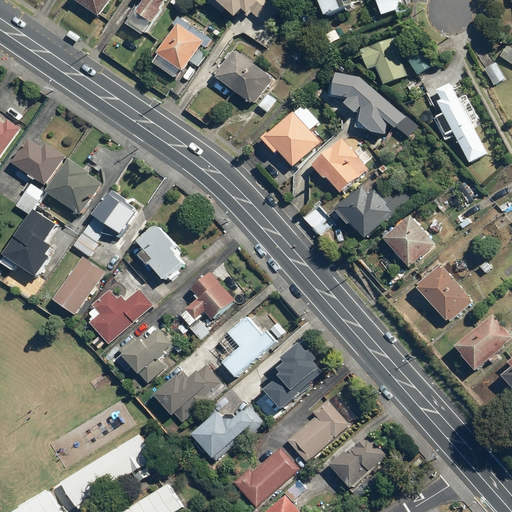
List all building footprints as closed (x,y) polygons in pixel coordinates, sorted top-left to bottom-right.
[(75,0),(102,17),(113,0),(75,0)] [(144,0),(146,1),(132,23),(147,34),(169,0),(144,0)] [(209,0),(209,1),(224,14),(228,10),(238,18),(245,11),(250,15),(252,13),(267,25),(283,6),(276,0),(209,0)] [(321,0),(330,18),(357,6),(355,1),(357,0),(321,0)] [(401,0),(379,0),(386,16),(405,9),(401,0)] [(177,26),(159,54),(185,72),(203,45),(208,48),(214,40),(180,17),(175,24),(177,26)] [(259,23),(250,35),(267,47),(276,34),(259,23)] [(363,51),(371,71),(379,68),(386,86),(410,76),(398,48),(408,44),(404,35),(363,51)] [(511,48),(509,47),(502,58),(511,63),(511,48)] [(202,48),(193,62),(200,67),(210,53),(202,48)] [(425,48),(409,58),(421,75),(436,65),(425,48)] [(235,51),(217,74),(220,76),(218,78),(253,104),(255,102),(256,104),(274,81),(270,79),(272,76),(239,51),(237,53),(235,51)] [(498,64),(487,70),(496,86),(507,80),(498,64)] [(383,133),(387,120),(409,138),(419,126),(359,76),(336,72),(332,95),(349,97),(343,102),(355,112),(360,106),(361,108),(357,127),(383,133)] [(485,153),(449,83),(436,90),(442,99),(438,101),(444,113),(435,118),(446,139),(454,134),(469,161),(485,153)] [(269,94),(260,106),(269,112),(278,100),(269,94)] [(296,113),(272,134),(271,133),(264,139),(278,154),(281,152),(295,167),(323,142),(312,131),(320,123),(304,106),(296,113)] [(0,162),(23,129),(9,120),(7,124),(0,119),(0,162)] [(12,164),(45,186),(65,156),(45,143),(42,148),(28,139),(12,164)] [(345,140),(315,166),(327,180),(329,178),(343,193),(371,169),(345,140)] [(40,201),(54,210),(60,201),(82,215),(103,183),(89,174),(90,172),(69,158),(40,201)] [(14,205),(29,214),(44,192),(29,182),(14,205)] [(360,187),(337,208),(364,238),(385,220),(389,225),(401,215),(397,211),(409,200),(401,190),(391,198),(384,190),(378,195),(373,189),(367,195),(360,187)] [(109,226),(124,235),(139,212),(136,211),(138,208),(128,202),(130,199),(115,190),(112,195),(110,193),(85,232),(99,241),(109,226)] [(320,206),(307,218),(322,235),(336,223),(320,206)] [(33,209),(3,254),(34,274),(47,256),(44,254),(49,246),(43,241),(55,223),(33,209)] [(413,216),(386,239),(412,268),(438,245),(413,216)] [(167,281),(186,265),(179,256),(180,255),(175,249),(178,246),(162,228),(159,226),(156,228),(140,241),(147,250),(141,255),(151,266),(153,264),(167,281)] [(76,246),(92,258),(101,244),(85,233),(76,246)] [(57,301),(79,315),(108,272),(86,257),(57,301)] [(481,266),(488,275),(497,268),(489,259),(481,266)] [(441,266),(421,285),(422,287),(421,288),(449,321),(451,319),(453,322),(474,303),(472,301),(474,299),(445,267),(444,269),(441,266)] [(204,316),(208,312),(215,321),(238,301),(213,273),(194,290),(202,299),(189,310),(190,311),(181,319),(191,330),(192,329),(203,341),(211,333),(201,321),(205,317),(204,316)] [(93,324),(112,345),(156,306),(142,290),(128,302),(123,296),(120,299),(112,291),(95,306),(103,315),(93,324)] [(511,333),(495,314),(458,347),(479,370),(511,341),(511,333)] [(222,364),(235,378),(275,342),(266,331),(261,335),(246,318),(228,333),(241,347),(222,364)] [(122,351),(150,384),(169,368),(163,360),(181,345),(165,327),(147,342),(144,340),(141,343),(137,339),(122,351)] [(279,377),(263,389),(280,409),(310,384),(310,383),(323,373),(312,360),(314,358),(308,350),(305,352),(298,343),(280,357),(284,361),(276,367),(280,372),(277,374),(279,377)] [(511,367),(501,376),(511,387),(511,357),(507,362),(511,367)] [(193,412),(195,413),(210,400),(206,396),(221,383),(205,364),(188,379),(182,371),(156,394),(181,423),(193,412)] [(290,441),(309,463),(353,425),(330,399),(314,413),(318,417),(290,441)] [(189,437),(213,463),(245,434),(248,438),(264,424),(248,406),(233,419),(224,419),(217,412),(189,437)] [(143,435),(65,483),(79,507),(135,473),(141,482),(154,475),(148,465),(158,460),(143,435)] [(332,465),(353,489),(391,457),(372,435),(350,454),(348,452),(332,465)] [(236,483),(259,508),(302,470),(282,448),(254,473),(251,470),(236,483)] [(161,491),(126,511),(177,511),(185,508),(165,476),(156,482),(161,491)] [(353,493),(359,500),(377,484),(371,477),(353,493)] [(287,493),(295,502),(309,490),(301,481),(287,493)] [(63,511),(51,492),(16,511),(63,511)] [(301,511),(287,495),(267,511),(301,511)]
